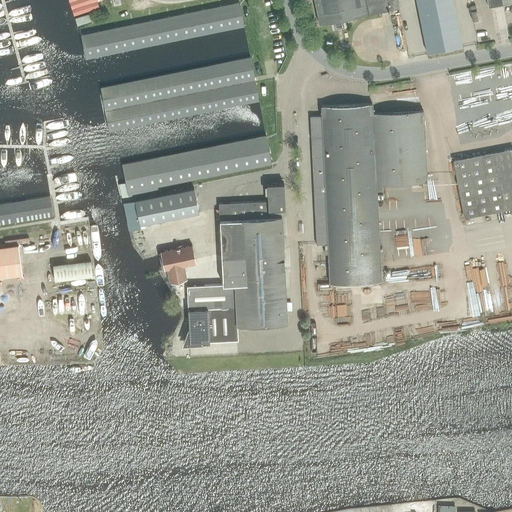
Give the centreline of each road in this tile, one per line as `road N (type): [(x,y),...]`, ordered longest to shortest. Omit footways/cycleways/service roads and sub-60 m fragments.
road 1 (unclassified): [(298,318),(289,101),(313,51)]
road 2 (unclassified): [(313,51),(364,76),(511,51)]
